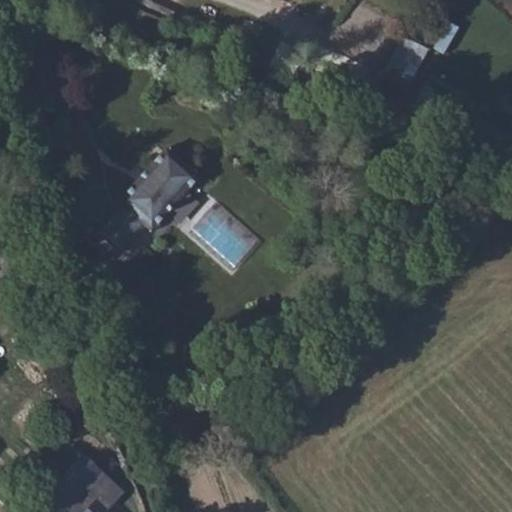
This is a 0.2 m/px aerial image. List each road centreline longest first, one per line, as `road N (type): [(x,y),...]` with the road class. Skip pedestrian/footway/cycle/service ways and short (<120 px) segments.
road 1 (track): [(151,511),(139,466),(54,274),(0,64)]
road 2 (track): [(511,200),(85,0)]
